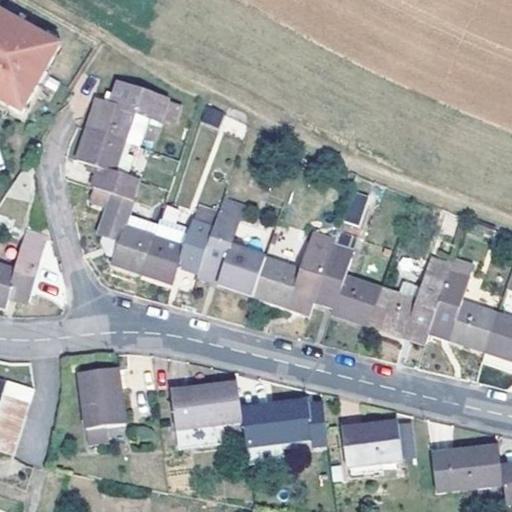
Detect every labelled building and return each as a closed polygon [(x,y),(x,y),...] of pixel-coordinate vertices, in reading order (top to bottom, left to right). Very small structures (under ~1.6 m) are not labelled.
[(58,40),(0,6),(0,97),(20,109),(58,40)] [(95,92),(84,122),(122,133),(131,105),(179,120),(185,101),(124,80),(117,100),(95,92)] [(122,133),(84,122),(75,150),(93,156),(98,158),(91,181),(132,194),(138,171),(125,167),(113,162),(118,148),(122,133)] [(129,152),(118,148),(113,162),(125,167),(129,152)] [(85,179),(91,181),(98,158),(93,156),(85,179)] [(117,235),(113,249),(113,251),(111,256),(139,267),(153,228),(124,217),(132,194),(91,181),(86,193),(107,200),(98,228),(101,229),(117,235)] [(359,226),(368,196),(351,191),(342,221),(359,226)] [(195,273),(216,279),(250,291),(263,252),(239,245),(228,241),(238,203),(226,200),(220,198),(217,205),(212,222),(199,261),(196,268),(195,273)] [(199,261),(212,222),(217,205),(197,200),(190,219),(159,209),(153,228),(139,267),(169,277),(176,261),(179,255),(189,258),(199,261)] [(298,264),(273,255),(263,252),(250,291),(274,298),(307,309),(313,289),(332,231),(312,224),(298,264)] [(365,322),(378,282),(341,271),(354,231),(335,225),(332,231),(313,289),(333,295),(328,309),(365,322)] [(0,259),(0,299),(3,300),(8,287),(27,292),(45,234),(27,227),(14,264),(0,259)] [(113,249),(117,235),(101,229),(99,233),(105,249),(113,249)] [(481,347),(494,309),(457,297),(470,258),(451,251),(446,264),(430,316),(449,322),(444,335),(481,347)] [(199,261),(189,258),(179,255),(176,261),(185,264),(196,268),(199,261)] [(406,320),(426,326),(430,316),(446,264),(427,257),(418,284),(414,294),(397,288),(378,282),(365,322),(400,333),(406,320)] [(511,313),(511,272),(502,311),(511,313)] [(401,279),(397,288),(414,294),(418,284),(401,279)] [(511,314),(494,309),(481,347),(511,356),(511,314)] [(426,326),(426,329),(444,335),(449,322),(430,316),(426,326)] [(400,333),(421,341),(426,329),(426,326),(406,320),(400,333)] [(77,370),(83,421),(121,418),(117,386),(110,388),(109,380),(107,364),(77,370)] [(107,364),(109,380),(110,388),(117,386),(115,370),(115,364),(107,364)] [(31,382),(6,375),(1,388),(27,395),(31,382)] [(169,394),(173,414),(174,424),(239,416),(238,411),(237,403),(234,378),(192,383),(186,384),(187,392),(169,394)] [(168,386),(169,394),(187,392),(186,384),(168,386)] [(27,395),(1,388),(0,391),(0,402),(23,410),(27,395)] [(255,409),(238,411),(239,416),(241,435),(242,442),(309,434),(304,395),(255,401),(255,409)] [(255,401),(237,403),(238,411),(255,409),(255,401)] [(23,410),(0,402),(0,417),(19,422),(23,410)] [(239,416),(174,424),(176,443),(241,435),(239,416)] [(0,424),(16,430),(19,422),(0,417),(0,424)] [(344,462),(348,462),(381,458),(398,456),(393,417),(357,421),(358,427),(340,430),(344,462)] [(339,423),(340,430),(358,427),(357,421),(339,423)] [(16,430),(0,424),(0,431),(15,436),(16,430)] [(400,455),(412,455),(413,424),(401,424),(400,455)] [(0,445),(12,449),(15,436),(0,431),(0,445)] [(433,488),(499,480),(498,470),(497,462),(495,440),(448,446),(449,453),(430,456),(433,488)] [(429,448),(430,456),(449,453),(448,446),(429,448)] [(382,469),(381,458),(348,462),(348,473),(382,469)] [(511,460),(497,462),(498,470),(511,467),(511,460)] [(499,480),(502,501),(511,499),(511,467),(498,470),(499,480)]
